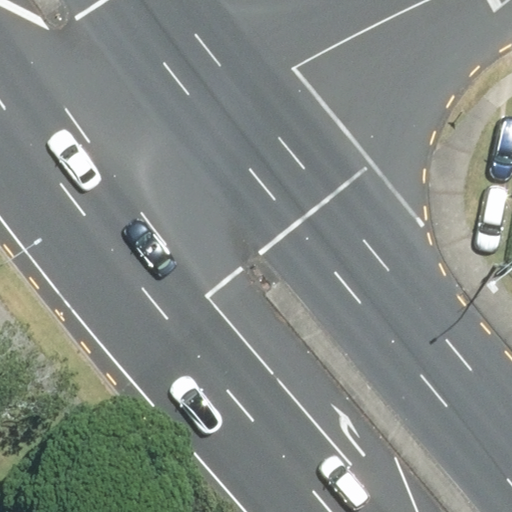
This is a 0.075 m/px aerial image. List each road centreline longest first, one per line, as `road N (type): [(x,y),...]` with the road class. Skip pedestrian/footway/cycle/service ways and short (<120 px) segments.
road 1 (primary): [(222,106),(511,458)]
road 2 (primary): [(311,511),(67,216)]
road 3 (unclassified): [(419,0),(296,59),(222,106)]
road 4 (unclassified): [(222,106),(67,216)]
road 5 (primary): [(147,0),(222,106)]
road 6 (primary): [(67,216),(0,114)]
